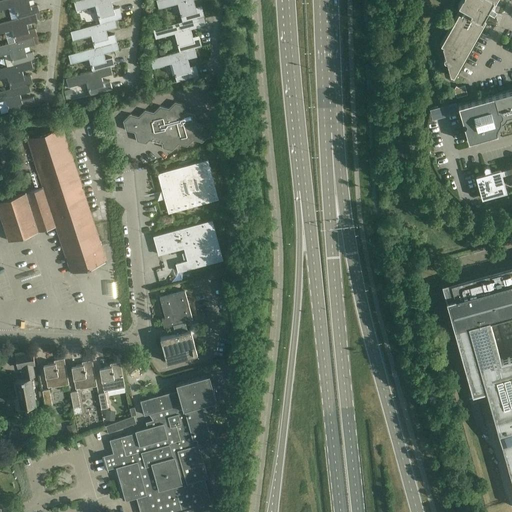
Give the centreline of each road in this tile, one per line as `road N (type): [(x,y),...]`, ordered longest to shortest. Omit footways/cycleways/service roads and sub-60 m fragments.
road 1 (primary): [(417,511),(331,146)]
road 2 (primary): [(358,511),(334,280),(331,146)]
road 3 (primary): [(305,190),(340,511)]
road 4 (primary): [(305,190),(272,511)]
road 5 (primary): [(288,0),(305,190)]
road 6 (residential): [(208,285),(216,355),(163,371),(140,329)]
road 7 (residential): [(140,329),(132,167)]
road 8 (primary): [(331,146),(327,0)]
road 9 (residential): [(0,331),(128,338),(140,329)]
